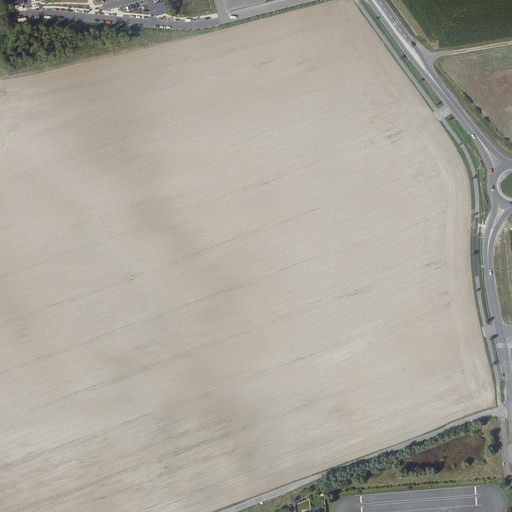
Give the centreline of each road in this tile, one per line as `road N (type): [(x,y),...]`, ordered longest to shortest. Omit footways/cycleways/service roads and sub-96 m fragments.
road 1 (residential): [(511,406),(226,511)]
road 2 (secondary): [(372,0),(479,142),(493,177)]
road 3 (secondary): [(507,165),(377,0)]
road 4 (track): [(511,43),(428,54),(385,0)]
road 5 (tertiary): [(494,194),(485,262),(497,323)]
road 6 (tertiary): [(497,323),(490,247),(511,207)]
